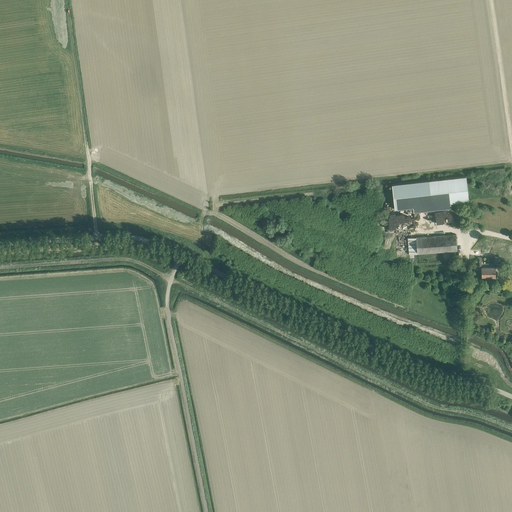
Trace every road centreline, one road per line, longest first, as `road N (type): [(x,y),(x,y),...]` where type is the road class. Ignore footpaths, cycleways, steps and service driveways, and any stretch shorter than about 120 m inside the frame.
road 1 (unclassified): [(511,398),(442,380),(146,240),(0,244)]
road 2 (track): [(208,511),(168,314),(181,255)]
road 3 (track): [(0,266),(117,260),(170,280)]
road 4 (track): [(511,148),(491,0)]
